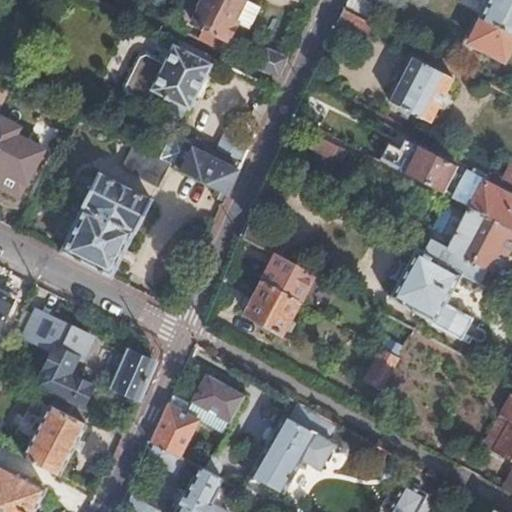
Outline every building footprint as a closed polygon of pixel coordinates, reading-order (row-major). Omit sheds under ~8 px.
[(262,6),(249,0),(205,0),(194,22),(200,24),(229,38),(238,22),(251,28),(262,6)] [(349,0),(345,10),(373,24),(381,8),(363,0),(349,0)] [(511,0),(488,0),(479,18),(482,20),(470,43),(505,61),(511,48),(511,0)] [(345,10),(340,24),(366,37),(373,24),(345,10)] [(229,38),(200,24),(194,35),(223,50),(229,38)] [(214,57),(176,38),(166,60),(153,87),(157,89),(167,94),(159,108),(179,117),(185,114),(189,105),(190,106),(214,57)] [(266,43),(255,66),(280,79),(291,54),(266,43)] [(166,60),(155,54),(150,52),(138,54),(123,84),(127,93),(149,104),(157,89),(153,87),(166,60)] [(455,78),(414,57),(392,101),(416,113),(414,115),(420,118),(421,116),(432,121),(455,78)] [(0,78),(0,106),(12,83),(0,78)] [(20,127),(0,115),(0,170),(25,185),(42,154),(29,146),(31,143),(16,135),(20,127)] [(174,165),(230,193),(243,163),(254,138),(228,126),(219,144),(217,149),(189,135),(187,139),(174,165)] [(174,165),(187,139),(173,132),(161,158),(170,163),(174,165)] [(339,147),(317,135),(311,148),(333,160),(339,147)] [(391,143),(382,161),(445,194),(460,166),(409,138),(403,150),(391,143)] [(151,153),(131,144),(121,164),(133,170),(135,175),(158,187),(170,163),(161,158),(151,153)] [(511,164),(502,159),(495,172),(507,178),(511,168),(511,164)] [(506,226),(511,229),(511,192),(469,170),(454,199),(494,220),(506,226)] [(83,204),(60,250),(75,258),(111,276),(134,229),(137,230),(152,199),(97,171),(81,203),(83,204)] [(433,239),(450,248),(468,213),(447,203),(429,238),(433,239)] [(158,260),(179,216),(162,208),(141,252),(158,260)] [(468,213),(450,248),(472,260),(490,225),(468,213)] [(472,260),(488,268),(511,280),(511,256),(495,248),(506,226),(494,220),(491,225),(490,225),(472,260)] [(244,238),(267,251),(276,235),(252,222),(244,238)] [(435,324),(465,339),(476,317),(448,301),(463,273),(480,283),(488,268),(472,260),(450,248),(433,239),(425,252),(419,250),(393,299),(427,316),(426,317),(435,323),(435,324)] [(279,255),(278,256),(264,281),(299,301),(314,275),(314,274),(279,255)] [(299,301),(264,281),(246,314),(282,332),(299,301)] [(0,329),(10,310),(0,304),(0,329)] [(80,409),(81,410),(93,387),(70,375),(79,357),(85,361),(96,340),(42,312),(31,332),(45,340),(57,346),(54,352),(36,386),(55,396),(80,409)] [(57,346),(45,340),(42,345),(54,352),(57,346)] [(401,357),(384,348),(368,379),(385,388),(401,357)] [(216,371),(222,359),(209,351),(202,364),(216,371)] [(112,388),(139,400),(153,366),(129,354),(112,388)] [(23,457),(60,477),(86,426),(75,421),(80,409),(55,396),(23,457)] [(511,396),(499,420),(508,426),(495,450),(511,458),(511,396)] [(286,418),(277,413),(244,476),(300,506),(323,463),(334,468),(341,455),(325,446),(336,426),(294,404),(286,418)] [(181,456),(200,422),(170,407),(154,442),(181,456)] [(508,426),(499,420),(485,445),(495,450),(508,426)] [(193,463),(198,454),(212,429),(200,422),(181,456),(186,459),(193,463)] [(181,456),(154,442),(147,460),(176,476),(186,459),(181,456)] [(213,474),(219,465),(198,454),(193,463),(203,468),(213,474)] [(0,500),(22,511),(33,511),(45,491),(0,466),(0,500)] [(223,479),(213,474),(203,468),(197,478),(195,477),(176,511),(229,511),(215,504),(213,508),(211,506),(218,491),(217,489),(223,479)] [(401,486),(387,511),(425,511),(431,502),(401,486)] [(254,508),(259,498),(246,491),(241,501),(254,508)] [(157,511),(158,510),(131,494),(125,509),(129,511),(157,511)] [(0,511),(22,511),(0,500),(0,511)]
